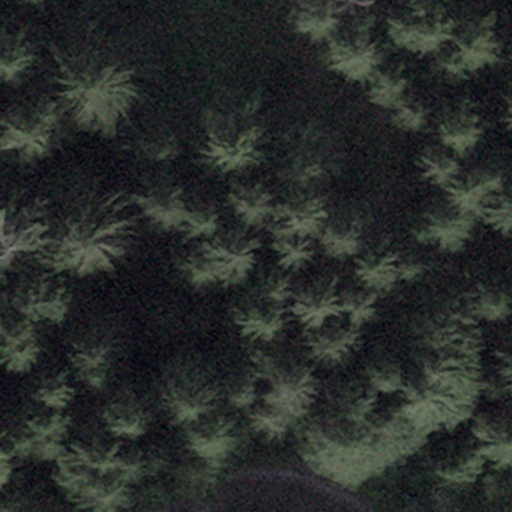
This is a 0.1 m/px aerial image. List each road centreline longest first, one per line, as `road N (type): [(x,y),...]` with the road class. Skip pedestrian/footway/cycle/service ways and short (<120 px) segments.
road 1 (track): [(0,169),(17,154),(202,75),(269,0)]
road 2 (track): [(160,511),(289,485),(343,511)]
